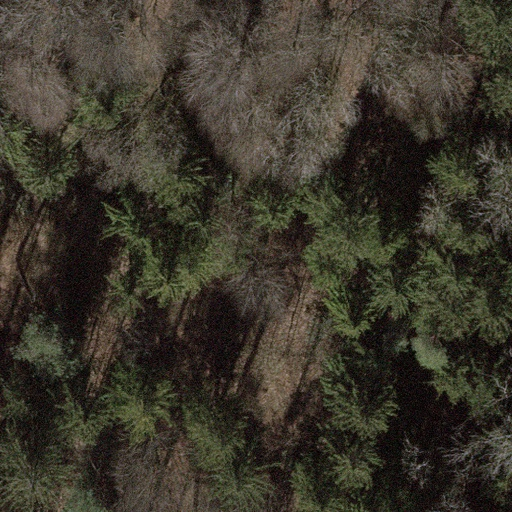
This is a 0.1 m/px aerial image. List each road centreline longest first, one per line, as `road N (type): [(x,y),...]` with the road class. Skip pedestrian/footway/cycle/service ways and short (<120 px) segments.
road 1 (motorway): [(0,250),(511,44)]
road 2 (motorway): [(340,511),(511,439)]
